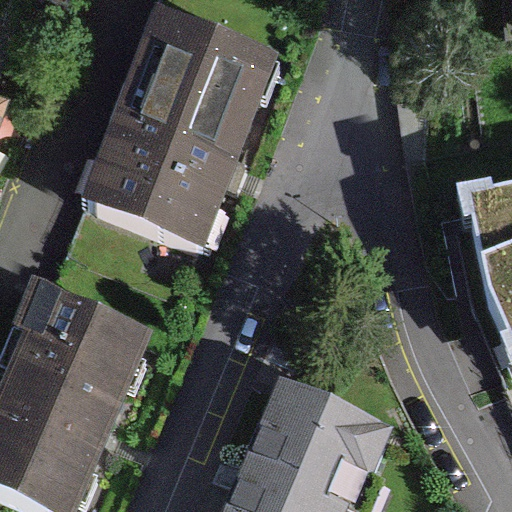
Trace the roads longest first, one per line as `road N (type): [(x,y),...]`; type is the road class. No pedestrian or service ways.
road 1 (residential): [(325,140),(365,171),(417,321),(511,510)]
road 2 (residential): [(161,511),(325,140)]
road 3 (residential): [(325,140),(373,0)]
